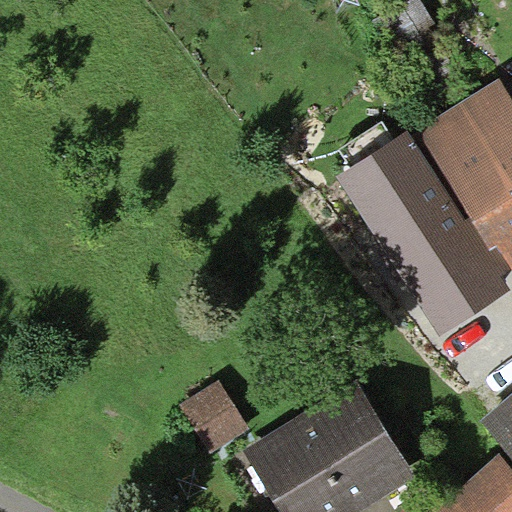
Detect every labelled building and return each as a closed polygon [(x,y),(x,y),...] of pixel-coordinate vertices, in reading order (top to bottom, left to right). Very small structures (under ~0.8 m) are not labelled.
[(407,0),(400,0),(385,11),(419,60),(439,46),(407,0)] [(511,276),(511,120),(493,92),(485,79),(405,130),(423,158),(504,282),(511,276)] [(511,80),(493,92),(511,120),(511,80)] [(504,282),(423,158),(359,199),(439,324),(504,282)] [(209,381),(179,401),(207,445),(238,426),(209,381)] [(341,382),(242,447),(285,511),(321,511),(395,463),(341,382)] [(511,387),(481,413),(511,450),(511,387)] [(511,511),(511,473),(488,448),(419,511),(511,511)]
